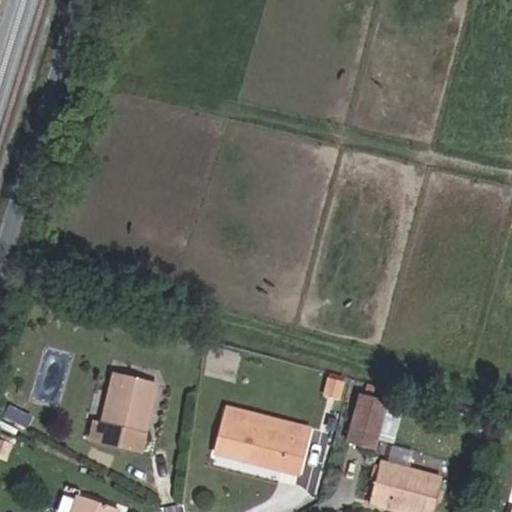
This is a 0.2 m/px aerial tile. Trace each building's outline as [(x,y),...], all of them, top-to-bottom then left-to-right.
[(111,333),(114,319),(108,317),(104,331),(111,333)] [(124,336),(127,322),(114,319),(111,333),(124,336)] [(128,337),(132,323),(127,322),(124,336),(128,337)] [(157,386),(114,375),(102,423),(95,421),(90,441),(140,453),(157,386)] [(328,394),(336,396),(338,386),(331,384),(328,394)] [(348,442),(374,447),(385,404),(360,397),(348,442)] [(297,474),(305,441),(302,441),(304,434),(306,435),(308,430),(227,409),(216,454),(297,474)] [(0,459),(6,461),(12,444),(0,440),(0,459)] [(400,511),(432,511),(441,479),(378,462),(368,505),(391,510),(392,505),(401,508),(400,511)] [(118,511),(120,510),(76,495),(70,511),(118,511)]
